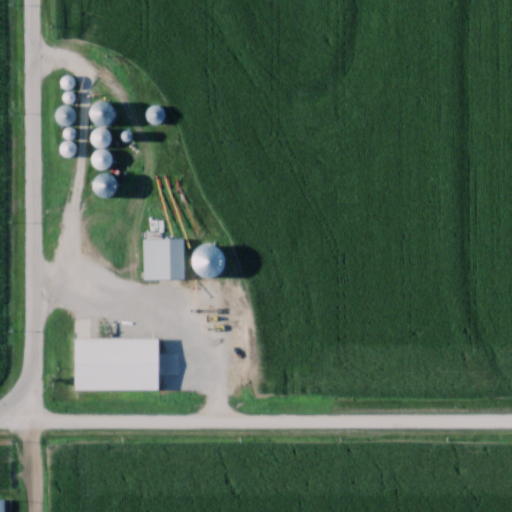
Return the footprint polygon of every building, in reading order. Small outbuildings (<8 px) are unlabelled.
[(78,121),(75,102),(59,104),(63,124),(78,121)] [(164,122),(168,106),(152,102),(148,118),(164,122)] [(109,142),(115,141),(110,124),(91,128),(101,168),(115,164),(109,142)] [(118,172),(102,172),(102,194),(118,193),(118,172)] [(187,236),(143,237),(144,278),(187,277),(187,236)]
